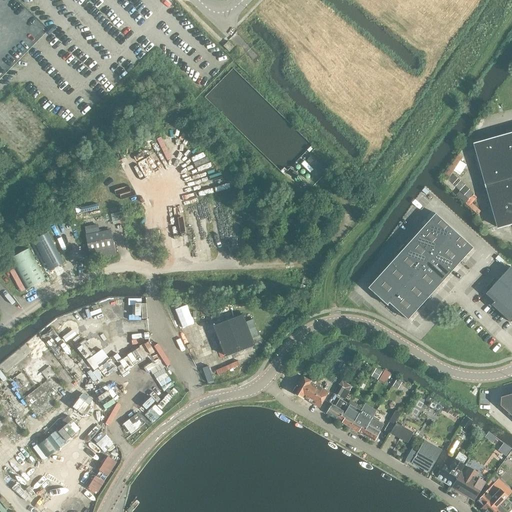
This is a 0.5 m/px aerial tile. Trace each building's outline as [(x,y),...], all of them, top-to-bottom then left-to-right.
[(228,42),(226,44),(223,46),(229,52),(234,47),(228,42)] [(511,134),(497,139),(473,146),(496,227),(511,222),(511,134)] [(458,155),(445,175),(449,178),(462,158),(458,155)] [(447,180),(444,183),(453,191),(456,188),(447,180)] [(389,303),(408,320),(473,248),(436,214),(368,288),(388,306),(388,305),(389,303)] [(99,226),(85,228),(86,235),(100,233),(99,226)] [(100,233),(86,235),(88,244),(87,244),(90,260),(117,256),(114,239),(113,239),(111,231),(100,233)] [(30,250),(11,261),(27,290),(46,280),(30,250)] [(511,268),(510,267),(486,294),(494,302),(491,305),(510,323),(511,320),(511,268)] [(149,318),(148,302),(142,302),(142,297),(130,298),(130,306),(140,305),(141,313),(130,313),(130,319),(149,318)] [(254,347),(254,346),(261,343),(253,321),(245,324),(242,316),(214,327),(226,357),(254,347)] [(160,358),(148,364),(154,376),(158,374),(163,384),(171,379),(160,358)] [(385,370),(379,380),(385,383),(391,374),(385,370)] [(7,391),(13,386),(17,391),(30,382),(22,371),(9,380),(10,381),(4,386),(7,391)] [(319,407),(320,407),(328,393),(318,387),(320,384),(316,382),(317,380),(311,377),(309,381),(302,377),(294,391),(294,390),(293,391),(294,395),(295,394),(303,399),(304,398),(317,406),(316,406),(319,408),(319,407)] [(118,385),(112,387),(118,398),(123,395),(118,385)] [(334,394),(345,400),(350,392),(339,385),(334,394)] [(101,396),(105,407),(114,404),(110,393),(101,396)] [(511,393),(501,397),(500,406),(511,416),(511,393)] [(84,413),(90,403),(81,396),(74,406),(84,413)] [(339,421),(344,412),(342,411),(346,404),(340,400),(336,407),(332,405),(327,414),(339,421)] [(433,400),(430,407),(441,413),(444,407),(433,400)] [(357,419),(361,412),(350,405),(346,413),(344,412),(339,421),(351,428),(356,419),(357,419)] [(363,435),(373,418),(361,411),(361,412),(357,419),(356,419),(351,428),(363,435)] [(395,411),(389,421),(394,425),(401,414),(395,411)] [(138,413),(123,424),(129,432),(133,432),(145,423),(138,413)] [(55,426),(68,440),(81,428),(68,414),(55,426)] [(466,417),(461,425),(468,430),(473,422),(466,417)] [(384,425),(373,418),(363,435),(375,441),(380,432),(384,425)] [(397,424),(391,434),(408,443),(413,433),(397,424)] [(489,432),(485,438),(492,443),(497,438),(489,432)] [(50,434),(35,448),(46,460),(61,446),(50,434)] [(453,453),(459,442),(454,439),(448,449),(453,453)] [(425,441),(418,452),(413,449),(407,459),(413,462),(412,463),(429,472),(441,450),(425,441)] [(504,443),(498,451),(506,457),(511,449),(504,443)] [(436,467),(432,475),(436,477),(436,478),(452,487),(457,478),(456,478),(464,465),(455,460),(451,467),(447,464),(446,465),(444,464),(441,470),(436,467)] [(457,478),(452,487),(467,496),(475,501),(485,483),(479,479),(477,482),(473,479),(477,473),(468,467),(464,474),(461,472),(459,476),(457,478)] [(488,490),(478,501),(484,506),(481,509),(484,511),(494,511),(507,499),(508,497),(500,489),(494,496),(488,490)] [(507,499),(494,511),(511,511),(511,503),(510,502),(507,499)]
